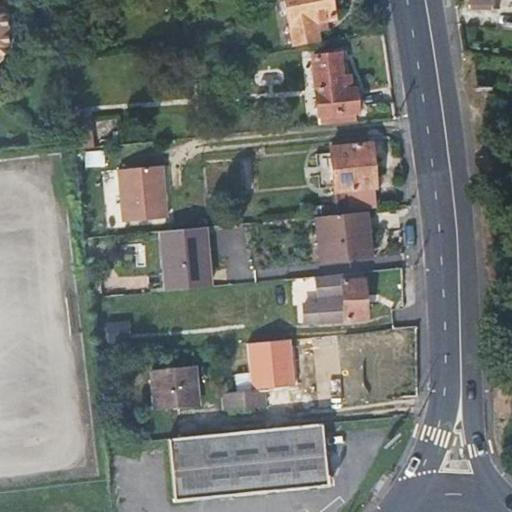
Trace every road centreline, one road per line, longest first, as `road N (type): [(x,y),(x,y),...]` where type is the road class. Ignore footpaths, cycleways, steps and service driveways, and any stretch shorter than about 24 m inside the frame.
road 1 (secondary): [(496,504),(465,397),(453,189),(426,0)]
road 2 (secondary): [(404,0),(444,297),(445,386),(415,500)]
road 3 (unknown): [(424,126),(113,149)]
